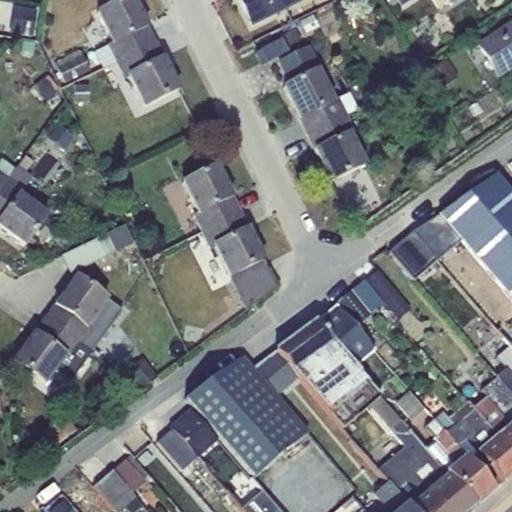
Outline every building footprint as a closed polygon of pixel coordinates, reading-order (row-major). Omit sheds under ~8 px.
[(131,0),(123,0),(96,14),(112,44),(94,53),(101,69),(114,63),(154,44),(131,0)] [(238,0),(251,26),(302,0),(238,0)] [(20,9),(20,8),(12,6),(8,34),(15,35),(15,34),(20,9)] [(35,11),(20,9),(15,34),(31,36),(35,11)] [(511,22),(477,45),(498,77),(511,67),(511,22)] [(281,39),(258,50),(259,51),(254,54),(259,63),(263,61),(264,64),(287,53),(281,39)] [(177,91),(154,44),(114,63),(123,80),(127,78),(142,108),(177,91)] [(308,48),(279,62),(290,84),(282,88),(306,135),(346,117),(357,110),(348,93),(333,100),(308,48)] [(80,52),(54,64),(63,84),(89,72),(80,52)] [(445,60),(430,70),(442,88),(457,78),(445,60)] [(43,79),(32,88),(43,102),(55,92),(43,79)] [(88,86),(73,86),(73,104),(88,104),(88,86)] [(346,117),(306,135),(329,183),(363,166),(349,136),(354,133),(346,117)] [(0,189),(15,170),(0,159),(0,189)] [(334,181),(352,215),(386,198),(368,164),(334,181)] [(32,178),(18,167),(15,170),(0,189),(0,229),(23,246),(47,214),(19,194),(32,178)] [(215,167),(180,184),(194,214),(190,216),(199,234),(239,214),(215,167)] [(494,176),(437,217),(511,305),(511,196),(507,191),(494,176)] [(262,261),(239,214),(199,234),(208,251),(213,249),(228,278),(262,261)] [(133,245),(124,226),(60,257),(69,276),(133,245)] [(411,233),(388,253),(413,281),(436,261),(411,233)] [(276,288),(262,261),(228,278),(230,282),(240,276),(254,303),(245,310),(244,310),(245,311),(276,288)] [(367,283),(399,320),(410,311),(377,273),(367,283)] [(240,276),(230,282),(245,310),(254,303),(240,276)] [(75,277),(43,320),(89,353),(120,311),(75,277)] [(335,306),(355,329),(370,316),(350,291),(333,305),(335,306)] [(335,306),(315,322),(354,369),(374,352),(355,329),(335,306)] [(89,353),(43,320),(12,362),(44,386),(54,373),(67,383),(89,353)] [(315,322),(274,353),(297,379),(342,430),(379,398),(354,369),(315,322)] [(511,348),(510,345),(494,359),(504,370),(495,378),(511,397),(511,348)] [(274,353),(251,370),(275,398),(297,379),(274,353)] [(143,358),(124,371),(141,391),(157,379),(143,358)] [(241,358),(184,400),(189,409),(218,442),(253,483),(306,434),(275,398),(251,370),(241,358)] [(499,416),(511,404),(511,397),(495,378),(480,391),(486,398),(472,410),(511,455),(511,422),(508,426),(499,416)] [(408,392),(394,403),(410,422),(424,410),(408,392)] [(466,402),(445,420),(501,484),(511,475),(511,455),(472,410),(466,402)] [(218,442),(189,409),(168,427),(197,460),(218,442)] [(493,491),(501,484),(445,420),(441,414),(433,420),(493,491)] [(65,418),(43,434),(54,448),(76,432),(65,418)] [(473,508),(493,491),(433,420),(423,429),(433,441),(423,449),(473,508)] [(468,511),(473,508),(423,449),(400,422),(389,432),(404,448),(377,472),(386,483),(410,511),(468,511)] [(111,473),(131,495),(145,482),(142,479),(146,476),(128,457),(111,472),(111,473)] [(111,473),(93,488),(114,511),(119,511),(134,499),(131,495),(111,473)] [(410,511),(386,483),(371,495),(385,511),(410,511)] [(241,511),(278,511),(261,492),(241,511)] [(63,500),(49,511),(70,511),(72,511),(63,500)]
